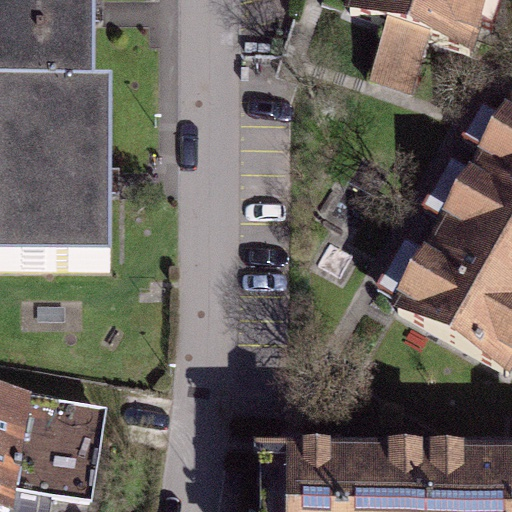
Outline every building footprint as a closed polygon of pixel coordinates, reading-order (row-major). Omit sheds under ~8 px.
[(0,0),(0,281),(111,282),(112,110),(93,110),(93,0),(0,0)] [(487,0),(353,0),(349,18),(469,58),(487,0)] [(511,369),(511,101),(390,311),(507,379),(511,369)] [(103,423),(0,407),(0,511),(50,511),(51,506),(90,511),(103,423)] [(511,511),(511,486),(266,479),(264,511),(511,511)]
